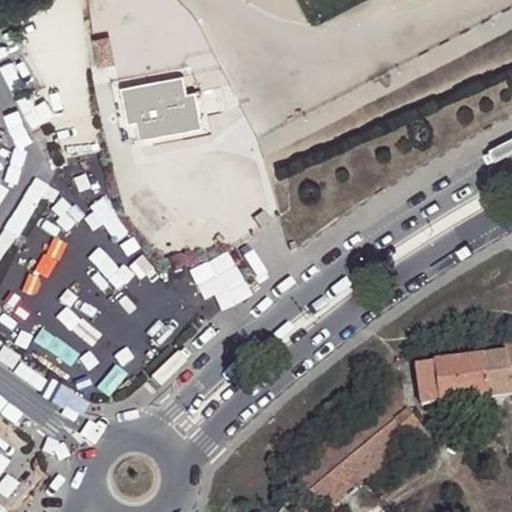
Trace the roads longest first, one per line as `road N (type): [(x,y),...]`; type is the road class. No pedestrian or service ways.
road 1 (tertiary): [(511,162),(366,249),(145,433)]
road 2 (tertiary): [(181,462),(294,357),(511,211)]
road 3 (residential): [(0,212),(22,171),(0,92)]
